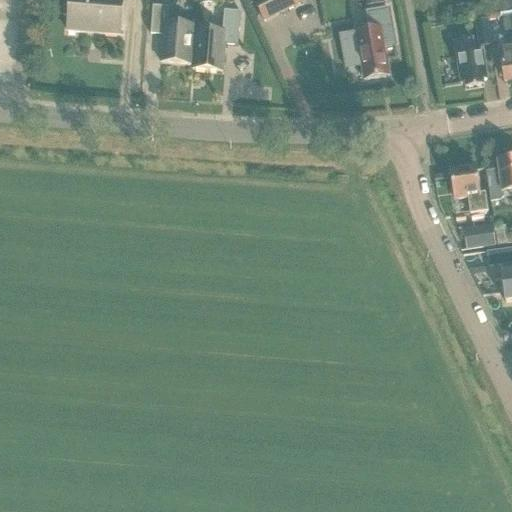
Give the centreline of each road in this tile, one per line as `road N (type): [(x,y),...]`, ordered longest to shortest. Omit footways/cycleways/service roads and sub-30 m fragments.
road 1 (tertiary): [(394,145),(352,134),(0,113)]
road 2 (tertiary): [(497,368),(394,145)]
road 3 (residential): [(394,145),(430,126),(511,114)]
